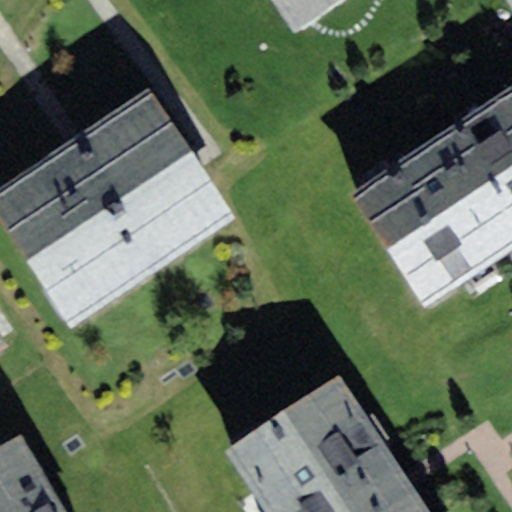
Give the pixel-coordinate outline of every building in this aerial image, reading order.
[(342,0),(275,0),(298,32),(342,0)] [(0,221),(58,326),(261,213),(189,85),(0,190),(0,221)] [(511,115),(366,211),(433,312),(511,260),(511,115)] [(0,360),(18,348),(0,326),(0,360)] [(252,511),(409,511),(334,401),(227,474),(252,511)] [(64,511),(23,445),(0,458),(0,511),(64,511)]
